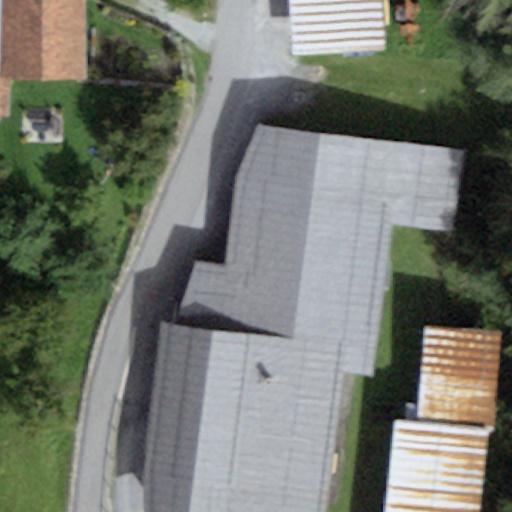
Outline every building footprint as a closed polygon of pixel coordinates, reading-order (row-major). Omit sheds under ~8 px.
[(9,0),(0,0),(0,120),(4,121),(9,0)] [(86,0),(17,0),(16,69),(85,71),(86,0)] [(388,0),(295,0),(297,53),(390,51),(388,0)] [(208,264),(168,326),(145,511),(343,511),(359,387),(388,390),(407,235),(463,242),(474,151),(267,126),(243,177),(232,266),(208,264)] [(428,415),(400,412),(390,511),(483,511),(499,338),(436,333),(428,415)]
